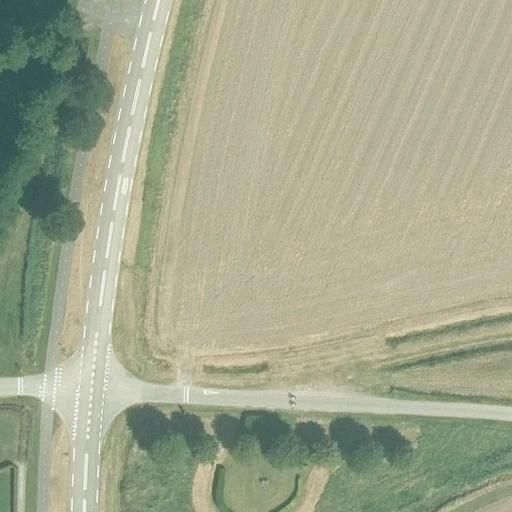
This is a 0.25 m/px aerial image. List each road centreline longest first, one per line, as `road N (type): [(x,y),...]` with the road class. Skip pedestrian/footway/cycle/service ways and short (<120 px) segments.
road 1 (unclassified): [(511,418),(88,393)]
road 2 (secondary): [(88,393),(133,89),(155,0)]
